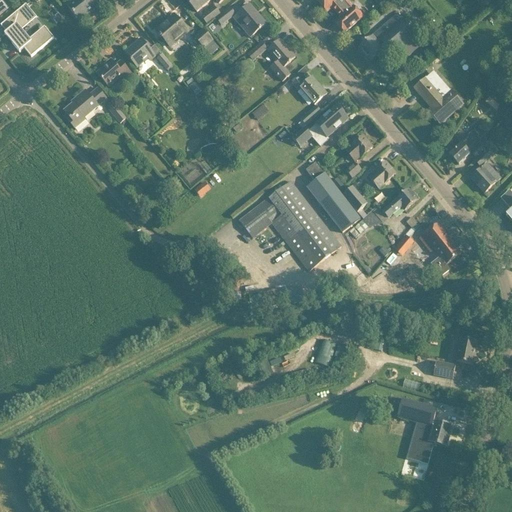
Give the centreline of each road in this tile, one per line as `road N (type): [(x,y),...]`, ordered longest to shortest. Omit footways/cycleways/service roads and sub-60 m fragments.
road 1 (tertiary): [(464,511),(507,346),(504,283),(449,196),(281,0)]
road 2 (tertiary): [(25,94),(146,0)]
